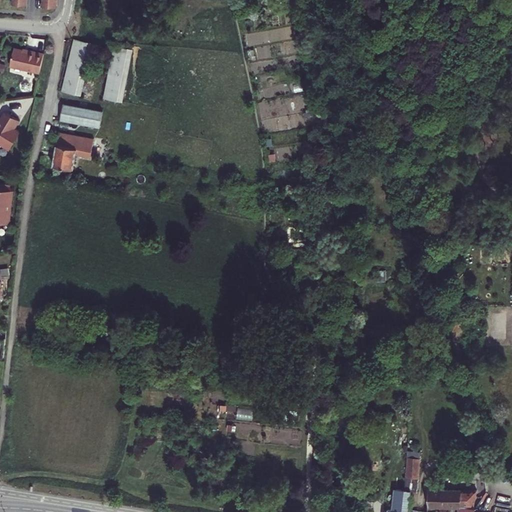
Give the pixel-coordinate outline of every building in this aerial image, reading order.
[(80,93),(91,43),(74,39),(63,89),(80,93)] [(122,96),(132,45),(114,42),(104,93),(122,96)] [(7,54),(4,63),(31,71),(36,52),(20,48),(20,49),(7,45),(4,54),(7,54)] [(108,106),(64,99),(62,116),(105,123),(108,106)] [(0,144),(5,148),(6,147),(7,148),(17,131),(16,131),(17,129),(13,127),(12,126),(16,118),(3,110),(0,115),(0,144)] [(98,160),(102,136),(58,129),(53,163),(73,166),(75,156),(98,160)] [(0,222),(7,223),(10,190),(9,190),(9,187),(0,186),(0,222)] [(151,436),(151,437),(156,440),(157,440),(160,441),(162,441),(163,441),(164,440),(165,439),(166,438),(167,437),(167,436),(167,434),(166,433),(166,432),(169,415),(168,414),(167,413),(166,414),(155,418),(152,419),(150,421),(149,421),(149,422),(148,429),(147,432),(147,433),(148,434),(149,435),(151,436)] [(408,458),(406,477),(419,479),(421,459),(408,458)] [(404,489),(401,511),(407,511),(410,490),(416,491),(417,480),(405,478),(404,489)] [(401,511),(404,489),(394,488),(392,509),(388,508),(387,511),(401,511)] [(443,490),(427,489),(427,506),(427,508),(428,508),(428,506),(435,507),(443,507),(443,490)] [(443,507),(459,506),(461,490),(443,490),(443,507)] [(473,507),(476,491),(461,490),(459,506),(473,507)] [(485,495),(485,493),(476,491),(473,507),(476,507),(485,495)]
